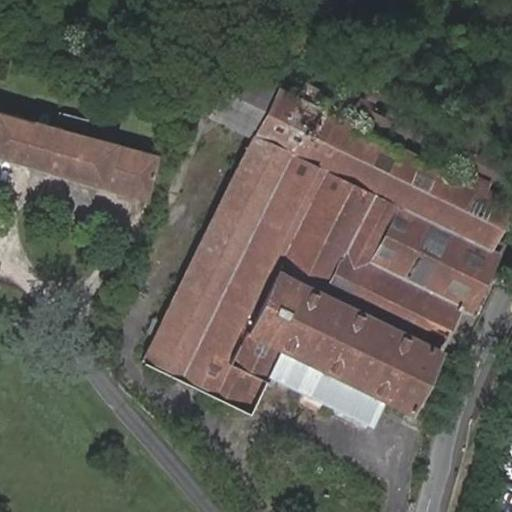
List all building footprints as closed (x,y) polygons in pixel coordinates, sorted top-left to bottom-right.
[(376,68),(347,53),(338,71),(368,85),(376,68)] [(211,118),(252,138),(274,94),(232,74),(211,118)] [(274,94),(252,138),(141,364),(247,414),(253,403),(247,399),(254,385),(260,388),(265,377),(369,429),(384,399),(408,410),(458,308),(440,300),(469,244),(497,258),(502,247),(491,242),(499,225),(511,231),(511,210),(507,208),(511,198),(511,160),(337,75),(322,104),(319,103),(322,98),(303,89),(295,105),(274,94)] [(150,154),(0,108),(0,154),(137,197),(150,154)] [(469,313),(497,258),(469,244),(440,300),(458,308),(469,313)] [(247,399),(253,403),(260,388),(254,385),(247,399)]
